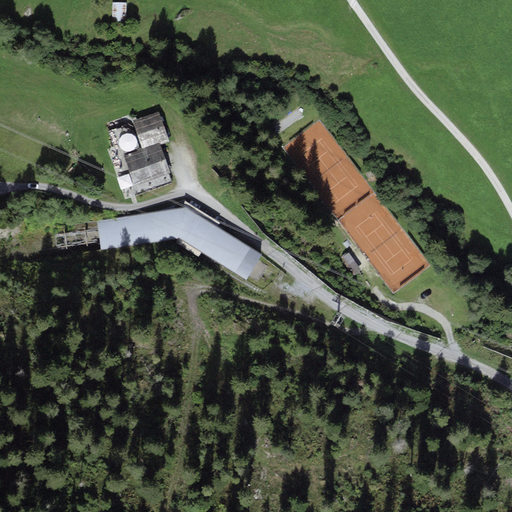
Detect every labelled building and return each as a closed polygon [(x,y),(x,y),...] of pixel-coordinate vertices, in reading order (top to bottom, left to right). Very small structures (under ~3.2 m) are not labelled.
[(131,4),(116,3),(115,22),(130,22),(131,4)] [(159,113),(132,122),(142,151),(160,145),(170,143),(159,113)] [(134,147),(130,131),(117,134),(120,150),(134,147)] [(140,151),(123,156),(133,185),(170,175),(171,174),(160,145),(140,151)] [(186,208),(96,220),(101,250),(180,240),(246,282),(262,256),(186,208)] [(352,253),(344,257),(353,276),(362,272),(352,253)]
